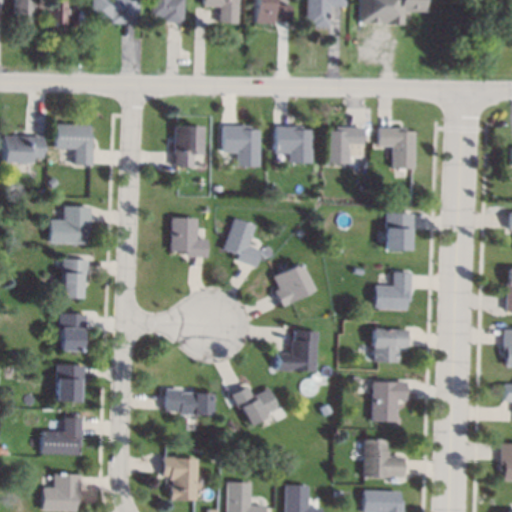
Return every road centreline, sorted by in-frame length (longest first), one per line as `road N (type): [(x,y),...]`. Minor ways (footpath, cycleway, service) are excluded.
road 1 (tertiary): [(0,82),(511,94)]
road 2 (residential): [(133,85),(120,496),(130,511)]
road 3 (tertiary): [(467,94),(446,511)]
